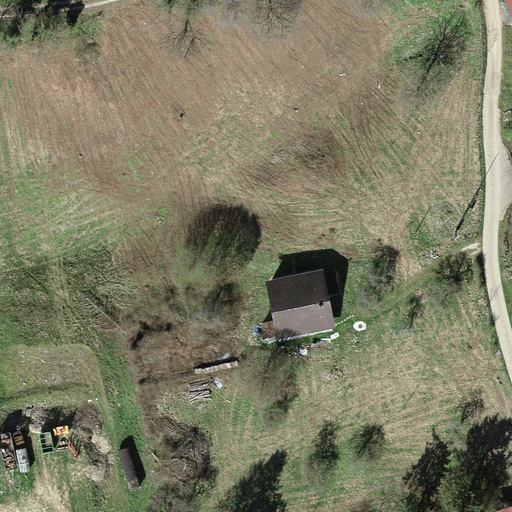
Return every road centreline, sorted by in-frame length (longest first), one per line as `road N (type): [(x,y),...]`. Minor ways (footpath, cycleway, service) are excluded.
road 1 (track): [(493,198),(487,0)]
road 2 (track): [(511,370),(496,330),(493,198)]
